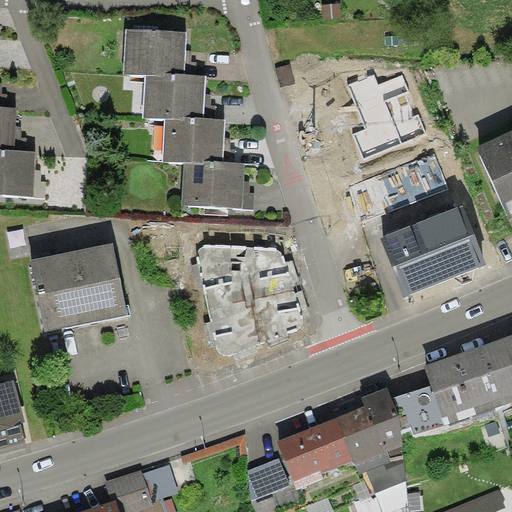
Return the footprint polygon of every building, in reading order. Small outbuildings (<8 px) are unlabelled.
[(182,69),(184,22),(125,18),(122,66),(182,69)] [(201,119),(204,71),(144,68),(142,115),(201,119)] [(409,91),(402,74),(379,83),(376,73),(348,85),(366,129),(353,134),(363,159),(427,133),(419,114),(414,116),(405,93),(409,91)] [(0,157),(12,159),(15,111),(0,109),(0,157)] [(220,168),(223,120),(164,117),(161,164),(220,168)] [(511,144),(476,163),(506,224),(511,220),(511,144)] [(449,188),(435,153),(348,186),(362,222),(449,188)] [(0,206),(32,208),(35,161),(0,158),(0,206)] [(241,218),(243,170),(184,167),(181,214),(241,218)] [(463,214),(386,246),(409,301),(486,269),(463,214)] [(276,248),(205,245),(202,246),(200,248),(198,251),(211,322),(204,323),(210,347),(216,346),(217,349),(222,355),(226,356),(230,356),(234,354),(236,360),(258,351),(256,346),(268,341),(270,348),(290,340),(288,334),(298,330),(300,328),(304,325),(304,321),(303,315),(301,315),(300,311),(308,307),(303,290),(295,293),(292,286),(300,284),(293,260),(285,262),(282,253),(276,248)] [(111,246),(30,259),(44,342),(125,329),(111,246)] [(511,419),(511,352),(437,378),(458,438),(511,419)] [(12,356),(0,360),(0,448),(37,436),(12,356)] [(407,406),(382,415),(399,463),(424,454),(407,406)] [(351,426),(346,409),(283,432),(307,497),(371,473),(351,426)] [(382,415),(351,426),(371,473),(399,463),(382,415)]
